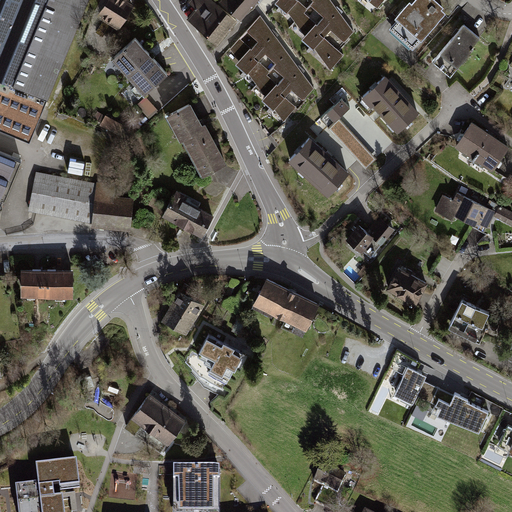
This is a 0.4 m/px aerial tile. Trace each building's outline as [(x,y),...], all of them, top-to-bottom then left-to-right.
[(0,125),(32,137),(87,0),(0,0),(0,46),(1,47),(0,50),(0,125)] [(109,0),(98,18),(120,30),(136,5),(129,1),(129,0),(109,0)] [(196,10),(187,20),(217,47),(237,22),(211,0),(190,0),(188,3),(196,10)] [(260,0),(220,0),(218,2),(242,22),(260,0)] [(354,33),(329,0),(279,0),(275,4),(287,15),(289,13),(306,36),(302,41),(313,50),(315,49),(330,72),(343,56),(339,52),(354,33)] [(387,0),(366,0),(379,10),(387,0)] [(398,23),(390,31),(414,52),(447,14),(442,11),(445,9),(434,0),(418,0),(414,5),(411,3),(396,20),(398,23)] [(313,89),(260,16),(230,50),(239,62),(236,66),(246,75),(248,73),(265,97),(262,102),(273,111),(274,109),(283,122),(313,89)] [(465,26),(432,64),(451,77),(481,40),(465,26)] [(170,76),(136,40),(114,60),(147,97),(170,76)] [(418,110),(385,74),(362,94),(395,130),(418,110)] [(328,126),(351,105),(340,93),(317,115),(328,126)] [(193,104),(169,117),(183,144),(185,143),(211,130),(208,125),(205,126),(193,104)] [(509,147),(471,120),(453,145),(492,171),(509,147)] [(211,130),(185,143),(204,178),(229,165),(211,130)] [(348,171),(308,135),(286,159),(326,194),(348,171)] [(0,206),(22,156),(0,147),(0,206)] [(72,158),(71,170),(85,171),(86,159),(72,158)] [(99,182),(36,172),(29,213),(94,224),(99,182)] [(116,183),(99,182),(94,224),(93,228),(132,231),(135,198),(115,196),(116,183)] [(186,192),(176,187),(162,215),(202,234),(213,213),(183,198),(186,192)] [(495,210),(457,189),(453,199),(442,193),(434,209),(452,219),(454,215),(486,229),(495,210)] [(511,210),(500,204),(494,215),(511,225),(511,210)] [(395,228),(384,220),(373,235),(359,224),(346,240),(362,252),(363,251),(370,257),(395,228)] [(397,265),(385,287),(415,304),(427,283),(397,265)] [(72,267),(18,267),(18,295),(72,295),(72,267)] [(267,281),(255,305),(306,330),(318,306),(267,281)] [(179,287),(170,302),(195,318),(205,303),(179,287)] [(474,305),(460,298),(447,325),(461,332),(474,305)] [(195,318),(170,302),(161,317),(187,333),(195,318)] [(488,312),(474,305),(461,332),(479,341),(488,322),(484,320),(488,312)] [(245,352),(208,333),(196,354),(192,351),(186,361),(194,369),(192,373),(204,387),(219,395),(245,352)] [(425,376),(407,367),(394,393),(412,402),(416,394),(431,401),(438,387),(423,380),(425,376)] [(101,380),(91,381),(90,391),(85,400),(99,404),(102,393),(101,380)] [(441,406),(437,413),(478,429),(487,411),(466,401),(467,399),(454,393),(453,395),(438,387),(431,401),(441,406)] [(186,419),(150,391),(124,426),(135,432),(140,423),(167,443),(186,419)] [(440,424),(427,419),(430,411),(416,405),(408,425),(435,436),(440,424)] [(511,425),(509,424),(499,444),(511,450),(511,425)] [(78,487),(75,463),(36,468),(38,485),(16,488),(18,511),(62,511),(61,499),(53,500),(51,487),(59,486),(59,489),(78,487)] [(346,477),(321,466),(314,482),(324,486),(315,502),(332,510),(346,477)] [(220,511),(221,469),(174,469),(173,511),(220,511)] [(115,493),(136,495),(136,489),(129,488),(129,483),(116,482),(115,493)]
